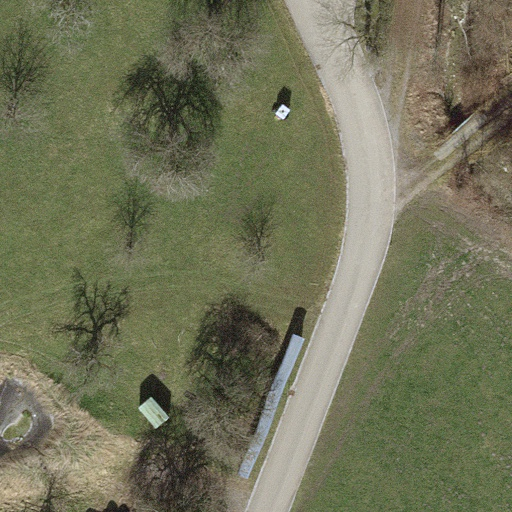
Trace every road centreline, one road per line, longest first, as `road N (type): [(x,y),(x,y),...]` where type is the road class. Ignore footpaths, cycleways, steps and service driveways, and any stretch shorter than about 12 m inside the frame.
road 1 (residential): [(266,511),(372,229),(364,155),(306,0)]
road 2 (track): [(364,155),(405,0)]
road 3 (track): [(372,229),(494,134)]
